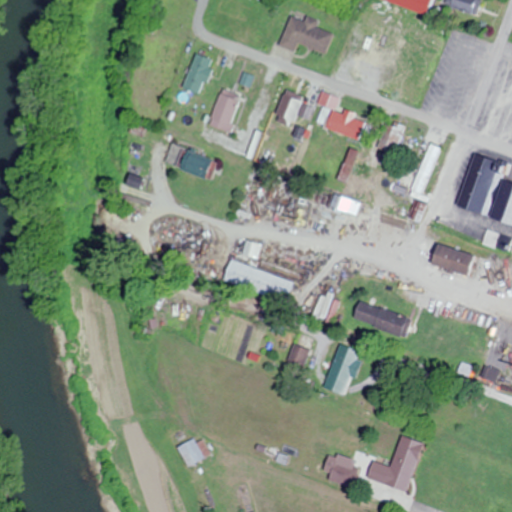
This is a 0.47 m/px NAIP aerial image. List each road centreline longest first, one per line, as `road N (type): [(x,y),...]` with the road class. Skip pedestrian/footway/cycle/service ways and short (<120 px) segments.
road 1 (residential): [(511,148),(217,38),(209,31),(218,0)]
road 2 (residential): [(511,400),(203,289)]
road 3 (residential): [(466,131),(511,15)]
